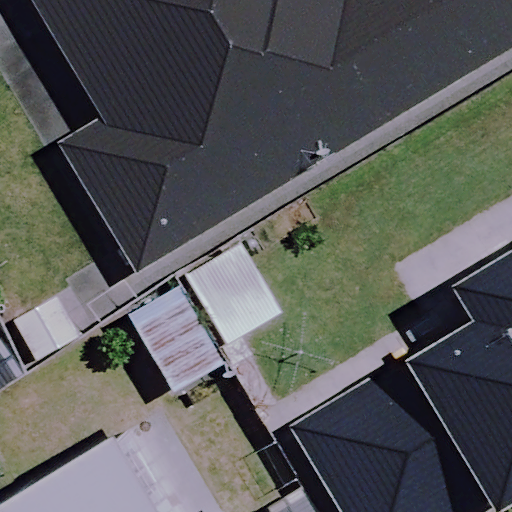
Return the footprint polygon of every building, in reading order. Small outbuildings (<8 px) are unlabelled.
[(511,0),(25,0),(103,128),(61,153),(135,276),(511,48),(511,0)] [(231,248),(177,283),(225,356),(279,321),(231,248)] [(292,436),(334,511),(511,511),(511,267),(454,300),(473,334),(292,436)] [(213,368),(168,294),(116,325),(162,399),(213,368)] [(228,511),(222,500),(200,511),(177,511),(128,427),(0,503),(0,511),(228,511)]
